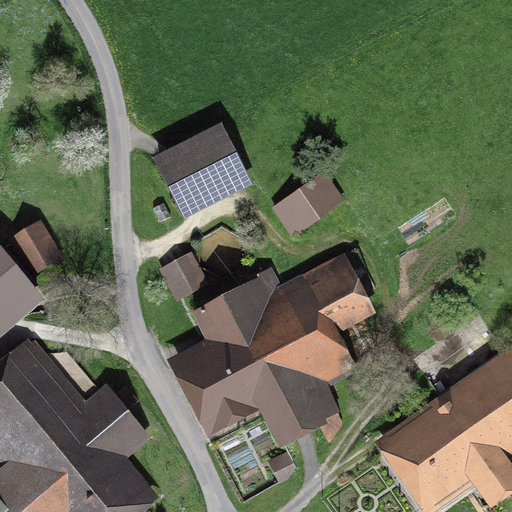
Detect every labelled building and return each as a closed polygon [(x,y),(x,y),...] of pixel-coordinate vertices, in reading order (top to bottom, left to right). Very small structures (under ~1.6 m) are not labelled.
[(221,123),(153,158),(185,219),(253,184),(221,123)] [(319,180),(278,208),(297,236),(338,208),(319,180)] [(35,231),(13,243),(34,278),(55,266),(35,231)] [(0,317),(38,285),(6,247),(0,251),(0,317)] [(170,271),(166,273),(181,302),(199,293),(184,264),(170,271)] [(223,366),(180,390),(206,435),(258,406),(264,416),(281,447),(285,445),(333,418),(314,384),(343,368),(328,340),(366,319),(338,270),(277,304),(267,286),(199,324),(223,366)] [(0,453),(14,471),(0,482),(0,511),(138,511),(148,504),(113,462),(135,443),(103,404),(84,419),(29,354),(0,378),(0,453)] [(511,363),(382,458),(421,511),(427,511),(469,481),(490,510),(511,494),(511,486),(497,466),(511,454),(511,363)] [(296,467),(287,451),(268,462),(280,484),(288,479),(296,467)]
